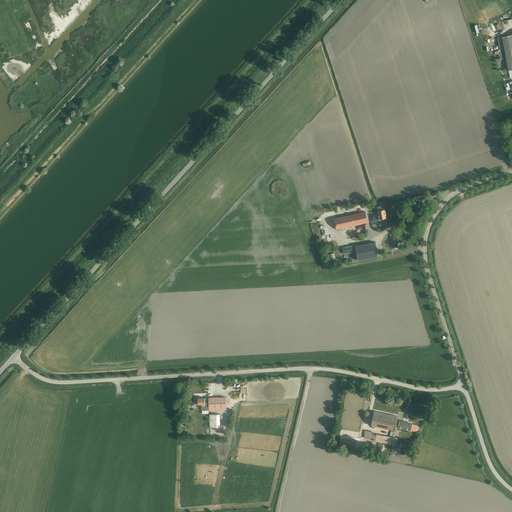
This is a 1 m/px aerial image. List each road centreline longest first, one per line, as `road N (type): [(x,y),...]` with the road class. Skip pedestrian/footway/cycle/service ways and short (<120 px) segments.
road 1 (unclassified): [(14,358),(341,0)]
road 2 (unclassified): [(463,385),(435,390),(311,366),(58,382),(14,358)]
road 3 (unclassified): [(463,385),(427,267),(427,229),(450,194),(511,171)]
road 4 (track): [(311,366),(278,511)]
